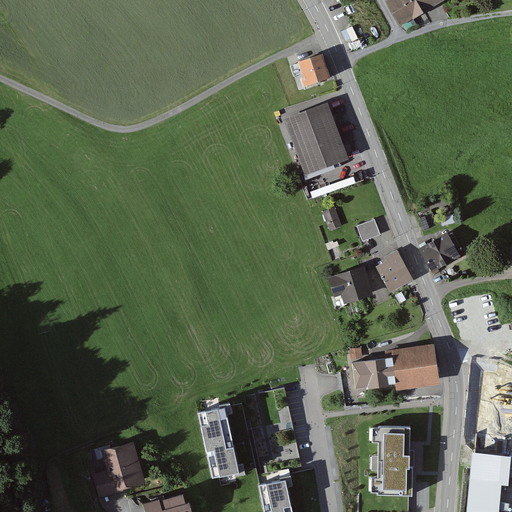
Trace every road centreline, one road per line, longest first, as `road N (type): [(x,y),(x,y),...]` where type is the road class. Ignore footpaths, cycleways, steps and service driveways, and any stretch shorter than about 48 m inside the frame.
road 1 (secondary): [(312,0),(453,361),(447,511)]
road 2 (residential): [(331,511),(308,368)]
